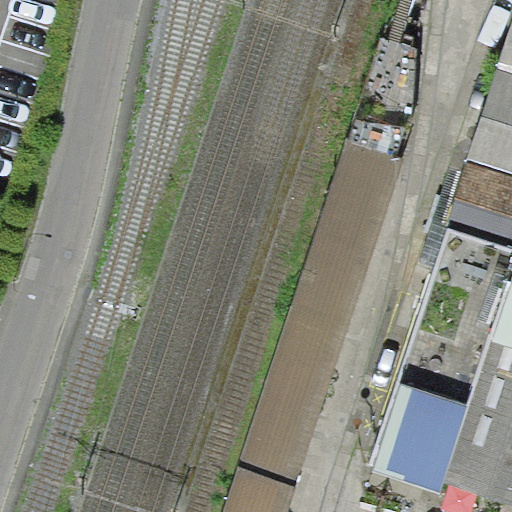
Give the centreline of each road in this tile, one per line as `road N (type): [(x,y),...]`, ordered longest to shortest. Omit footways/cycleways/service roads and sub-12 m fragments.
road 1 (unknown): [(325,511),(342,493),(485,0)]
road 2 (unclassified): [(0,429),(55,270),(111,0)]
